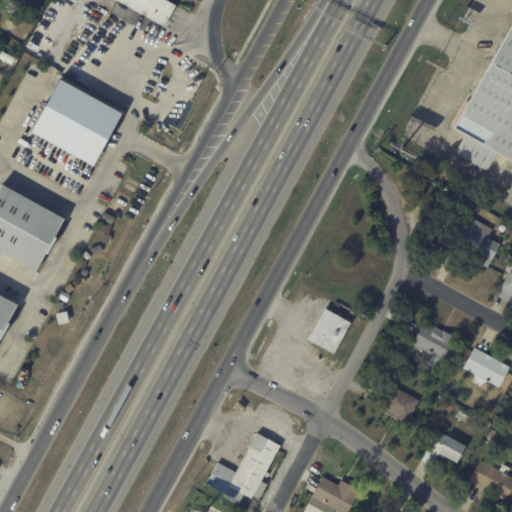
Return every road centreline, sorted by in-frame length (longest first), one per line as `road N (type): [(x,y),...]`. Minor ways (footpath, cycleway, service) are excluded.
road 1 (motorway): [(339,0),(57,511)]
road 2 (secondary): [(149,511),(428,0)]
road 3 (motorway): [(92,511),(370,0)]
road 4 (secondary): [(280,0),(3,511)]
road 5 (residential): [(270,511),(406,263),(407,226),(393,195),(373,164),(349,150)]
road 6 (motorway): [(327,0),(111,315)]
road 7 (tertiary): [(228,369),(356,441),(449,511)]
road 8 (residential): [(406,263),(511,323)]
